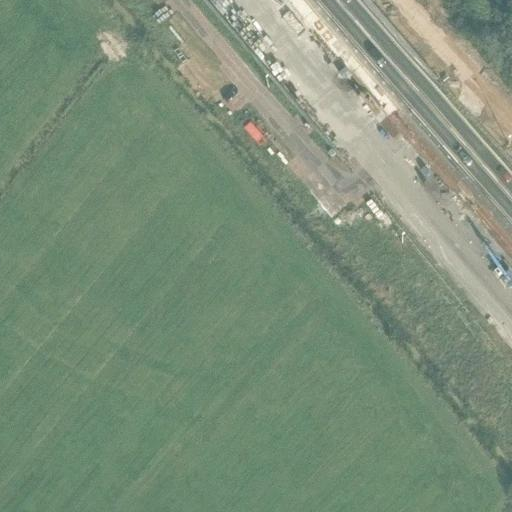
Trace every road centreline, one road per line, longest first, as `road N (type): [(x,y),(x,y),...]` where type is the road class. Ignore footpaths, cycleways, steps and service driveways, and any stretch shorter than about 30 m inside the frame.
road 1 (motorway): [(261,0),(511,288)]
road 2 (motorway): [(511,215),(327,0)]
